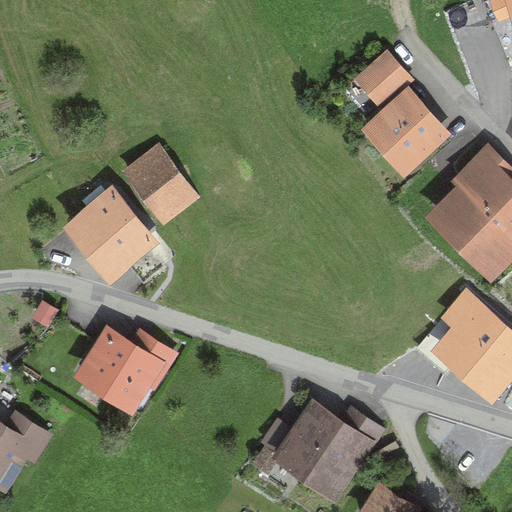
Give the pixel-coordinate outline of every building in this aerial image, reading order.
[(511,59),(511,0),(483,0),(508,61),(511,59)] [(388,53),(365,74),(385,96),(408,76),(388,53)] [(408,92),(374,122),(408,160),(442,130),(408,92)] [(131,168),(166,216),(194,195),(160,146),(131,168)] [(445,208),(494,258),(511,240),(511,193),(500,182),(511,171),(488,148),(459,177),(468,185),(445,208)] [(76,220),(114,266),(125,257),(143,280),(175,254),(156,230),(148,237),(111,191),(76,220)] [(464,294),(419,346),(447,370),(459,356),(492,385),(511,362),(511,335),(478,306),(478,307),(464,294)] [(130,397),(153,362),(162,368),(173,351),(138,328),(127,344),(110,333),(87,368),(130,397)] [(333,482),(360,443),(366,447),(379,430),(349,409),(337,425),(314,409),(286,449),(333,482)] [(0,472),(5,476),(24,446),(33,452),(46,434),(21,417),(11,432),(0,424),(0,472)] [(386,478),(362,511),(412,511),(415,508),(409,503),(414,496),(386,478)]
